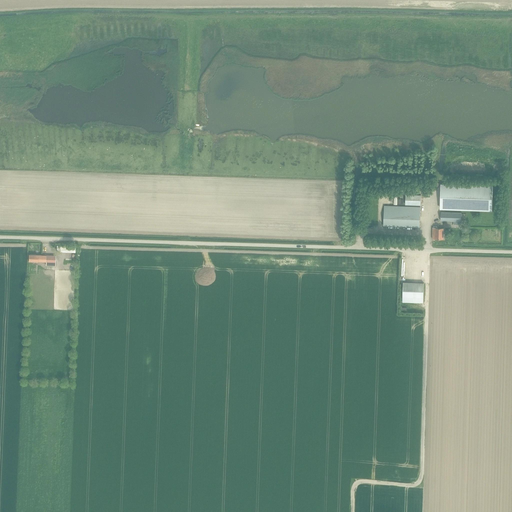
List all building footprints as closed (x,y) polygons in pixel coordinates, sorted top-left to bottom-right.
[(493,186),(442,184),(441,209),(492,211),(493,186)] [(406,194),(405,205),(420,205),(421,195),(406,194)] [(384,206),(383,226),(384,226),(420,227),(420,207),(390,206),(384,206)] [(461,222),(461,213),(441,212),(441,221),(461,222)] [(443,239),(444,228),(437,228),(437,226),(434,226),(434,228),(433,228),(432,239),(443,239)] [(56,256),(46,255),(46,265),(55,266),(56,256)] [(403,285),(402,302),(423,303),(424,283),(408,283),(408,285),(403,285)]
